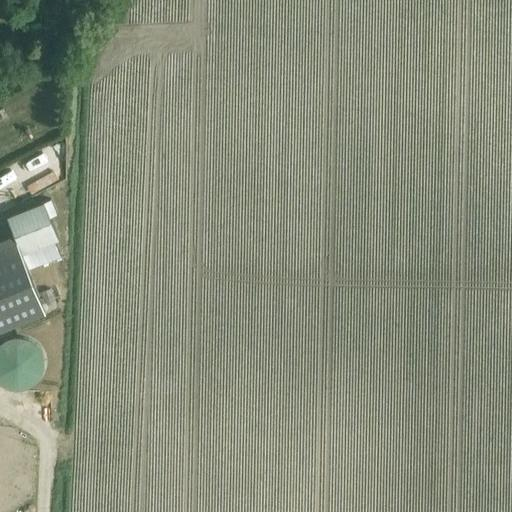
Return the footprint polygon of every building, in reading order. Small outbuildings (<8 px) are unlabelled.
[(32,97),(0,111),(0,144),(45,124),(32,97)] [(0,192),(37,180),(30,159),(0,169),(0,192)] [(53,198),(9,216),(22,248),(30,267),(63,254),(57,241),(60,239),(51,216),(59,212),(53,198)] [(20,249),(0,257),(0,329),(46,309),(20,249)] [(10,387),(11,387),(15,388),(19,389),(24,388),(28,387),(32,385),(36,382),(39,379),(42,375),(44,371),(45,367),(46,362),(45,358),(44,353),(42,349),(39,345),(36,342),(32,339),(28,338),(24,336),(19,336),(15,336),(10,338),(6,340),(2,342),(0,344),(0,380),(2,382),(6,385),(10,387)]
